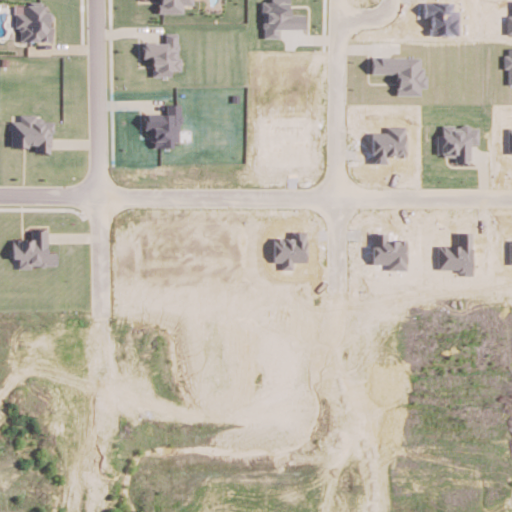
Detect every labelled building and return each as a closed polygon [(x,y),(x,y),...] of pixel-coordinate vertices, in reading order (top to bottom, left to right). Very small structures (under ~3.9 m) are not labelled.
[(156,0),(157,11),(181,11),(181,3),(190,3),(190,0),(156,0)] [(303,28),(303,13),(286,13),(286,0),(267,0),(268,0),(259,0),(259,37),(277,37),(277,28),(303,28)] [(51,39),(51,11),(43,11),(43,2),(16,2),(16,40),(51,39)] [(162,41),(140,42),(140,57),(150,57),(150,75),(169,75),(169,69),(176,69),(176,32),(162,32),(162,41)] [(424,56),(371,55),(371,72),(396,72),(396,94),(421,94),(421,86),(423,86),(424,56)] [(178,140),(177,103),(163,103),(163,112),(141,113),(141,129),(149,129),(149,147),(169,146),(169,140),(178,140)] [(10,146),(34,146),(34,151),(50,151),(51,116),(19,116),(19,119),(11,119),(10,146)] [(443,124),(442,154),(456,155),(456,161),(469,162),(470,142),(479,143),(479,126),(443,124)] [(405,125),(384,125),(384,131),(371,131),(372,162),(388,162),(388,156),(406,156),(405,125)] [(12,238),(12,257),(17,257),(17,265),(55,265),(55,251),(46,251),(46,229),(30,229),(30,238),(12,238)] [(471,231),(456,231),(456,245),(436,245),(436,270),(471,270),(471,231)] [(404,269),(405,238),(387,238),(387,232),(371,232),(371,262),(386,263),(386,268),(404,269)]
